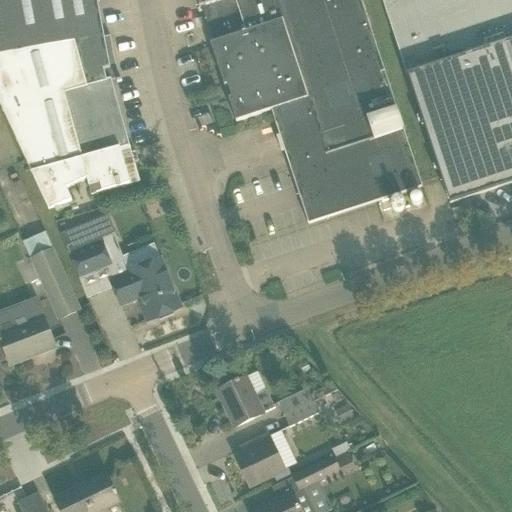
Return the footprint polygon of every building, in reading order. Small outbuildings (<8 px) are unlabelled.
[(0,0),(0,104),(50,211),(72,200),(67,188),(87,180),(91,196),(139,182),(111,81),(118,79),(110,37),(104,38),(96,0),(0,0)] [(271,111),(308,225),(422,188),(360,0),(198,0),(201,6),(198,7),(199,8),(201,7),(208,27),(211,25),(217,43),(213,44),(239,122),(271,111)] [(511,0),(381,0),(406,76),(448,204),(511,183),(511,0)] [(108,215),(60,235),(79,280),(105,269),(114,288),(114,290),(121,307),(138,300),(147,322),(158,317),(159,321),(173,315),(171,312),(180,308),(160,260),(154,263),(147,247),(109,263),(100,241),(116,234),(108,215)] [(52,250),(31,260),(58,320),(79,311),(52,250)] [(22,305),(0,313),(0,339),(3,348),(10,366),(54,349),(47,330),(43,319),(29,324),(22,305)] [(217,393),(234,429),(263,415),(262,414),(274,409),(266,391),(254,397),(246,379),(217,393)] [(277,404),(283,416),(312,401),(306,390),(277,404)] [(283,416),(289,429),(318,415),(312,401),(283,416)] [(347,405),(335,412),(342,425),(354,418),(347,405)] [(236,460),(249,488),(283,472),(267,438),(244,448),(248,455),(236,460)] [(267,506),(254,511),(314,511),(304,489),(317,483),(329,477),(338,473),(334,464),(331,459),(323,463),(292,478),(290,478),(297,492),(290,496),(290,495),(267,506)] [(106,477),(80,490),(90,511),(106,511),(119,505),(106,477)] [(90,511),(80,490),(54,502),(59,511),(90,511)] [(46,511),(38,494),(26,499),(32,511),(46,511)]
